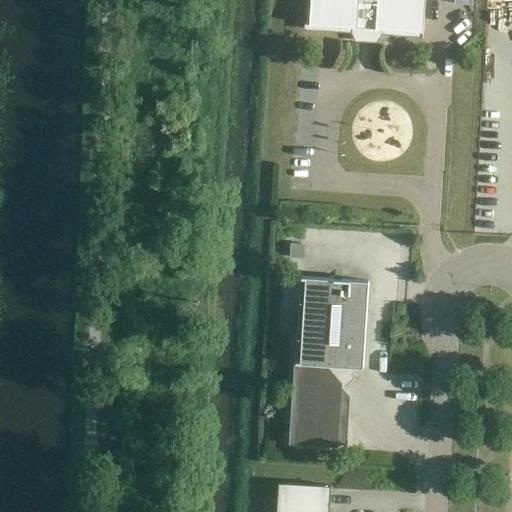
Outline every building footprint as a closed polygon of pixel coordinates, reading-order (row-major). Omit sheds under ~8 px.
[(423,38),(425,0),(311,0),(310,25),(357,28),(356,33),(358,36),(374,37),(376,34),(376,30),(422,33),(422,38),(423,38)] [(288,261),(302,261),(302,247),(288,247),(288,261)] [(363,368),(369,281),(302,277),(296,364),(326,366),(345,387),(356,377),(347,367),(363,368)] [(278,420),(277,446),(304,447),(305,421),(278,420)] [(329,511),(331,486),(279,483),(276,511),(329,511)]
